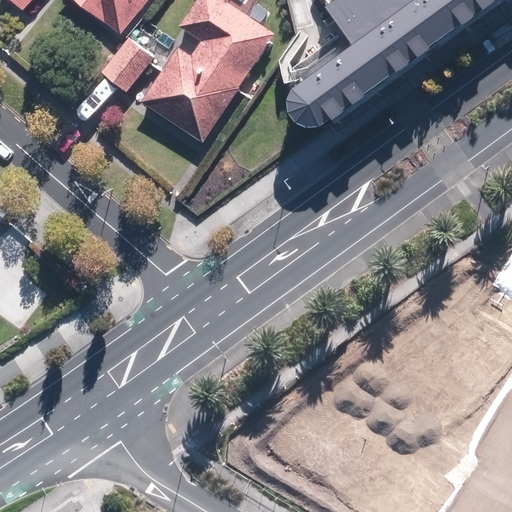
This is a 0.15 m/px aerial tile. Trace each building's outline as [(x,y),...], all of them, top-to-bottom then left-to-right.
[(39,0),(17,0),(29,11),(39,0)] [(153,0),(79,0),(125,36),(153,0)] [(183,46),(147,102),(209,143),(281,34),(228,0),(202,0),(186,25),(208,40),(198,56),(183,46)] [(331,0),(340,12),(268,65),(304,112),(456,0),(331,0)] [(159,57),(133,36),(104,70),(130,92),(159,57)] [(279,121),(259,119),(256,152),(284,155),(286,142),(276,141),(279,121)] [(317,511),(364,498),(328,377),(273,394),(308,511),(317,511)]
